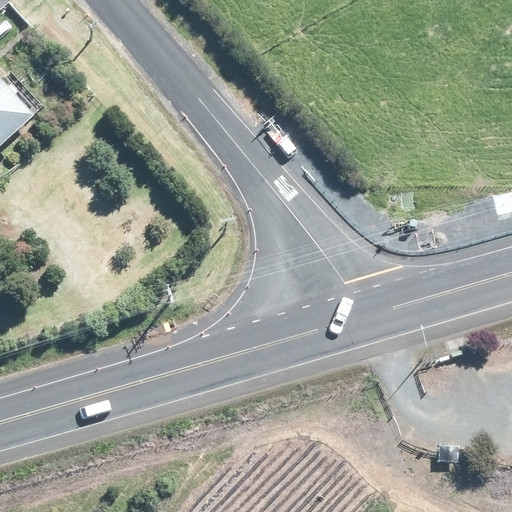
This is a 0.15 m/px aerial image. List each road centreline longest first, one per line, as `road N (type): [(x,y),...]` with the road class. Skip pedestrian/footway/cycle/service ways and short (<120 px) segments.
road 1 (unclassified): [(369,315),(106,0)]
road 2 (secondary): [(369,315),(0,423)]
road 3 (secondary): [(511,274),(369,315)]
